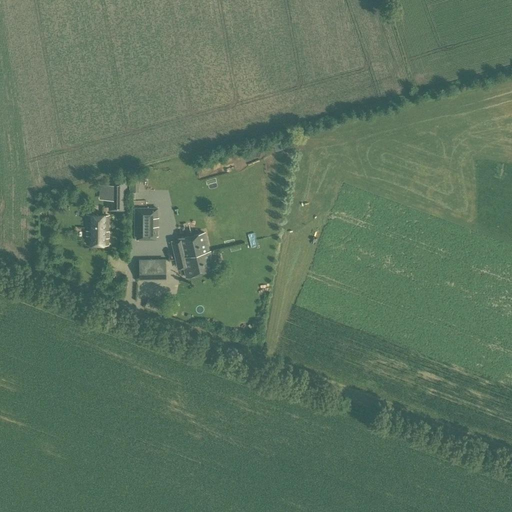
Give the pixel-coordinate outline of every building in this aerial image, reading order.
[(106,183),(106,184),(106,199),(106,207),(107,207),(122,207),(124,207),(124,183),(123,183),(108,183),(106,183)] [(135,235),(156,235),(156,208),(136,208),(135,235)] [(108,215),(87,215),(86,244),(108,244),(108,215)] [(203,233),(177,239),(180,248),(172,249),(175,260),(181,258),(186,277),(214,271),(209,251),(208,251),(203,233)] [(157,279),(157,267),(165,267),(165,259),(139,260),(139,279),(157,279)]
